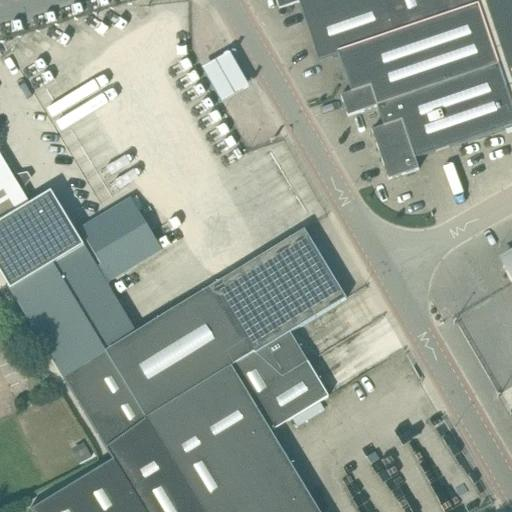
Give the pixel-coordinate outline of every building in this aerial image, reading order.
[(276,0),(279,9),(299,2),(319,60),(338,53),(478,6),(476,0),(276,0)] [(478,6),(338,53),(351,92),(341,96),(348,117),(377,107),(499,66),(478,6)] [(230,102),(258,87),(239,52),(210,68),(230,102)] [(511,104),(499,66),(377,107),(384,127),(372,131),(389,180),(419,170),(415,159),(511,126),(511,104)] [(93,68),(42,93),(69,147),(120,122),(93,68)] [(236,172),(273,239),(325,210),(288,144),(236,172)] [(139,149),(91,177),(106,202),(154,174),(139,149)] [(0,272),(62,375),(104,349),(53,265),(84,246),(51,192),(30,205),(0,155),(0,272)] [(79,229),(111,282),(162,252),(130,198),(79,229)] [(113,461),(29,511),(319,511),(271,432),(329,397),(308,363),(290,334),(346,299),(304,230),(208,289),(191,300),(136,333),(106,352),(104,349),(62,375),(106,449),(113,461)] [(84,246),(53,265),(104,349),(105,350),(106,352),(136,333),(84,246)] [(314,435),(330,461),(382,429),(365,403),(314,435)]
